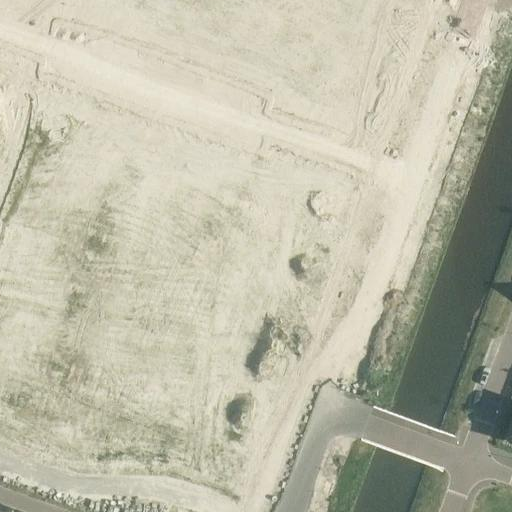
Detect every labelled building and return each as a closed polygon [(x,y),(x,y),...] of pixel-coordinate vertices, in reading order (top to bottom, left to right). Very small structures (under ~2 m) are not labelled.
[(0,0),(0,12),(7,15),(12,0),(0,0)] [(12,0),(7,15),(36,25),(44,0),(12,0)] [(73,0),(69,14),(90,21),(97,0),(73,0)] [(97,0),(90,21),(111,28),(120,0),(97,0)] [(140,0),(120,0),(111,28),(132,36),(144,1),(140,0)] [(159,0),(145,39),(169,48),(182,9),(159,0)] [(338,0),(334,0),(331,11),(340,14),(344,2),(338,0)] [(403,0),(374,0),(371,11),(410,25),(417,5),(403,0)] [(259,1),(256,10),(268,15),(271,5),(259,1)] [(271,5),(268,15),(281,19),(284,10),(271,5)] [(182,9),(169,48),(192,56),(206,17),(182,9)] [(371,11),(363,33),(402,46),(410,25),(371,11)] [(300,15),(297,25),(310,29),(313,20),(300,15)] [(217,27),(205,62),(226,69),(238,35),(217,27)] [(341,32),(337,42),(350,46),(353,37),(341,32)] [(238,35),(226,69),(246,76),(259,42),(238,35)] [(353,37),(350,46),(362,50),(366,41),(353,37)] [(259,42),(246,76),(268,84),(280,49),(259,42)] [(376,45),(371,57),(381,61),(385,48),(376,45)] [(0,55),(0,105),(8,108),(19,77),(8,73),(13,60),(0,55)] [(291,65),(277,104),(301,113),(315,74),(291,65)] [(315,74),(301,113),(324,121),(337,82),(315,74)] [(337,82),(324,121),(346,129),(360,90),(337,82)] [(26,98),(15,129),(28,133),(30,129),(50,136),(64,96),(42,89),(38,102),(26,98)] [(360,90),(346,129),(370,137),(384,98),(360,90)] [(64,96),(50,136),(69,143),(68,147),(81,152),(92,121),(80,117),(85,104),(64,96)] [(101,112),(87,152),(108,159),(122,120),(101,112)] [(122,120),(108,159),(129,167),(143,127),(122,120)] [(143,127),(129,167),(149,174),(163,134),(143,127)] [(163,134),(149,174),(170,181),(184,142),(163,134)] [(186,155),(175,186),(188,190),(190,186),(209,193),(223,153),(202,146),(197,159),(186,155)] [(223,153),(209,193),(229,200),(228,204),(240,209),(251,178),(240,174),(245,161),(223,153)] [(274,153),(260,192),(281,200),(295,160),(274,153)] [(295,160),(281,200),(302,207),(316,167),(295,160)] [(27,164),(24,172),(35,176),(38,168),(27,164)] [(316,167),(302,207),(323,214),(337,175),(316,167)] [(38,168),(35,176),(47,180),(49,172),(38,168)] [(337,175),(323,214),(345,222),(358,183),(337,175)] [(86,185),(84,193),(95,197),(98,189),(86,185)] [(105,198),(102,206),(113,210),(116,202),(105,198)] [(116,202),(113,210),(125,214),(127,206),(116,202)] [(138,204),(136,211),(147,215),(150,208),(138,204)] [(187,221),(184,229),(195,232),(198,225),(187,221)] [(198,225),(195,232),(206,236),(209,229),(198,225)] [(257,231),(255,239),(266,243),(269,235),(257,231)] [(269,235),(266,243),(277,247),(280,239),(269,235)] [(298,246),(295,254),(307,258),(309,250),(298,246)] [(309,250),(307,258),(318,262),(320,254),(309,250)] [(7,260),(4,268),(15,272),(18,264),(7,260)] [(18,264),(15,272),(27,276),(29,268),(18,264)] [(279,279),(272,299),(311,313),(318,292),(305,287),(309,275),(279,265),(274,278),(279,279)] [(233,272),(229,284),(237,286),(241,275),(233,272)] [(0,284),(0,313),(9,288),(0,284)] [(75,284),(72,292),(83,296),(86,288),(75,284)] [(229,284),(225,295),(233,297),(237,286),(229,284)] [(0,313),(0,337),(12,342),(14,338),(27,343),(42,301),(9,288),(0,313)] [(86,288),(83,296),(95,300),(97,292),(86,288)] [(123,293),(120,300),(132,304),(134,297),(123,293)] [(134,297),(132,304),(143,308),(146,301),(134,297)] [(260,317),(255,330),(285,341),(289,330),(303,335),(311,313),(272,299),(265,319),(260,317)] [(27,343),(25,347),(46,355),(48,350),(62,355),(77,313),(42,301),(27,343)] [(156,313),(154,321),(165,325),(168,317),(156,313)] [(168,317),(165,325),(176,329),(179,321),(168,317)] [(82,325),(69,360),(88,367),(101,332),(82,325)] [(101,332),(88,367),(106,373),(119,338),(101,332)] [(221,336),(219,344),(230,348),(233,340),(221,336)] [(119,338),(106,373),(124,380),(137,345),(119,338)] [(233,340),(230,348),(241,352),(244,344),(233,340)] [(137,345),(124,380),(142,387),(155,352),(137,345)] [(253,348),(250,355),(262,359),(264,352),(253,348)] [(155,352),(142,387),(161,394),(174,359),(155,352)] [(200,363),(186,402),(207,410),(222,371),(200,363)] [(222,371),(207,410),(227,417),(242,378),(222,371)] [(242,378),(227,417),(249,425),(257,404),(263,406),(268,393),(262,391),(263,386),(242,378)]
